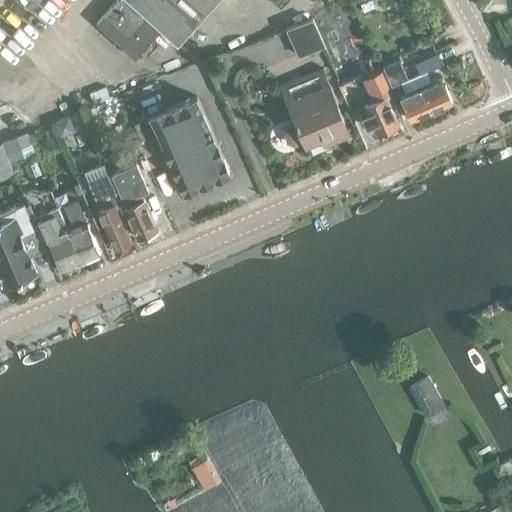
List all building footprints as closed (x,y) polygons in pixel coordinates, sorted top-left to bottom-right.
[(272,0),(281,7),(286,0),(117,0),(97,22),(135,57),(161,28),(177,42),(213,0),(272,0)] [(312,18),(288,28),(299,54),(323,44),(312,18)] [(420,72),(414,74),(430,111),(451,102),(439,75),(431,79),(427,70),(442,63),(436,52),(415,62),(420,72)] [(400,81),(405,91),(398,94),(409,120),(430,111),(414,74),(407,77),(399,58),(381,65),(389,85),(400,81)] [(321,66),(279,84),(296,122),(286,126),(284,132),(288,142),(294,144),(303,140),(306,145),(331,134),(333,140),(349,133),(321,66)] [(362,78),(372,101),(353,109),(359,123),(369,119),(376,134),(399,124),(388,98),(392,96),(381,70),(362,78)] [(196,95),(149,115),(183,194),(230,174),(196,95)] [(120,123),(115,109),(92,119),(98,132),(120,123)] [(75,130),(69,115),(54,121),(61,136),(75,130)] [(27,131),(2,141),(10,162),(35,152),(27,131)] [(15,175),(1,142),(0,142),(0,179),(1,181),(15,175)] [(42,174),(36,160),(25,164),(30,178),(42,174)] [(136,237),(158,228),(143,194),(151,191),(139,163),(111,175),(125,207),(124,207),(136,237)] [(113,248),(131,240),(112,197),(117,195),(109,175),(107,176),(103,166),(89,172),(89,183),(93,182),(102,204),(107,202),(109,206),(97,211),(113,248)] [(74,191),(55,199),(81,262),(100,254),(74,191)] [(81,262),(55,199),(31,209),(40,231),(46,228),(63,270),(81,262)] [(37,230),(24,201),(0,210),(0,269),(6,282),(5,282),(6,284),(36,270),(36,269),(35,269),(30,257),(21,236),(37,230)] [(426,415),(445,404),(428,374),(408,385),(426,415)]
